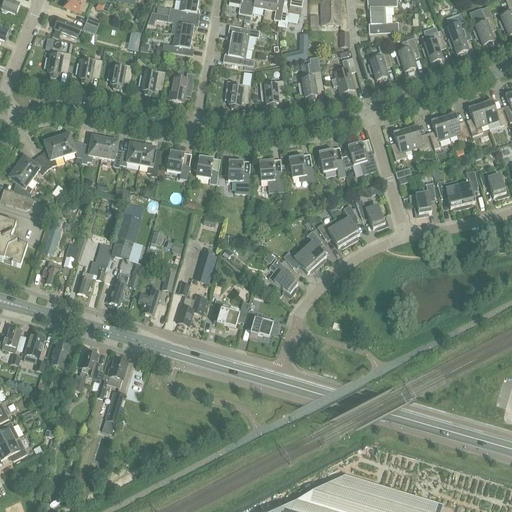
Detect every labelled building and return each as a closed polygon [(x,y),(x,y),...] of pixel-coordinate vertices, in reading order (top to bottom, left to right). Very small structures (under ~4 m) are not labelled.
[(0,0),(0,9),(1,10),(2,13),(5,14),(8,13),(15,16),(19,5),(6,0),(0,0)] [(84,3),(77,0),(69,0),(65,10),(79,16),(79,15),(86,17),(90,6),(84,4),(84,3)] [(245,17),(247,0),(229,0),(229,4),(240,6),(238,16),(245,17)] [(264,11),(266,0),(247,0),(245,17),(252,18),(253,9),(264,11)] [(266,0),(264,11),(275,12),(274,22),(278,23),(277,28),(280,28),(284,0),(266,0)] [(284,0),(280,28),(286,29),(289,15),(300,17),(303,0),(284,0)] [(370,18),(385,17),(385,9),(397,8),(396,0),(366,0),(367,10),(369,10),(370,18)] [(500,19),(502,23),(499,24),(502,31),(505,30),(508,38),(511,37),(511,39),(511,0),(504,0),(509,10),(504,12),(506,16),(500,19)] [(100,1),(96,10),(108,15),(111,6),(106,4),(106,3),(100,1)] [(198,4),(181,1),(179,12),(169,10),(168,17),(198,23),(200,16),(196,15),(198,4)] [(320,3),(321,27),(340,27),(340,3),(320,3)] [(497,32),(489,13),(488,8),(481,11),(480,10),(469,15),(471,21),(472,21),(476,32),(474,33),(477,41),(479,40),(482,48),(485,47),(486,49),(492,47),(491,44),(494,43),(490,34),(497,32)] [(465,23),(464,24),(460,15),(446,20),(452,36),(450,37),(451,41),(448,42),(451,50),(454,49),(457,57),(459,56),(460,58),(466,56),(466,54),(468,53),(465,43),(471,41),(465,23)] [(85,24),(97,29),(100,22),(87,17),(85,24)] [(174,37),(192,40),(194,29),(197,29),(198,23),(168,17),(167,24),(176,26),(174,37)] [(386,25),(385,17),(370,18),(370,26),(368,26),(369,36),(398,35),(398,25),(386,25)] [(79,28),(74,26),(59,20),(54,31),(61,34),(60,36),(68,39),(69,38),(74,40),(79,28)] [(97,29),(85,24),(82,32),(94,36),(97,29)] [(0,40),(4,42),(8,32),(0,28),(0,40)] [(229,46),(247,49),(249,39),(258,40),(259,33),(229,28),(228,35),(231,35),(229,46)] [(440,33),(437,34),(435,28),(423,33),(424,37),(421,38),(425,50),(422,51),(425,58),(428,58),(430,66),(433,65),(434,67),(440,65),(440,63),(442,62),(439,53),(446,50),(440,33)] [(348,35),(340,35),(340,49),(348,49),(348,35)] [(192,40),(174,37),(172,47),(163,46),(162,53),(192,58),(193,51),(190,51),(192,40)] [(300,37),(299,53),(284,56),(286,65),(307,61),(308,37),(300,37)] [(398,54),(399,58),(396,59),(399,67),(402,66),(404,74),(407,73),(407,76),(414,74),(413,71),(416,71),(413,61),(420,59),(414,40),(406,42),(407,46),(402,48),(404,52),(398,54)] [(247,49),(229,46),(227,57),(224,57),(223,64),(253,69),(254,62),(245,60),(247,49)] [(370,63),(371,67),(368,68),(371,75),(373,75),(376,83),(378,82),(379,84),(386,82),(385,80),(388,79),(385,70),(392,68),(385,47),(378,49),(380,55),(374,56),(376,61),(370,63)] [(59,78),(60,72),(67,73),(67,75),(71,56),(57,54),(56,58),(51,57),(50,62),(46,61),(44,70),(48,71),(47,76),(50,76),(50,80),(56,81),(56,77),(59,78)] [(82,82),(81,85),(87,87),(88,83),(91,84),(92,78),(98,79),(98,80),(99,81),(102,63),(90,60),(89,64),(82,63),(81,67),(78,67),(76,76),(80,77),(79,81),(82,82)] [(344,72),(334,75),(336,80),(331,81),(333,89),(338,88),(340,96),(355,91),(350,75),(356,73),(352,60),(342,63),(344,72)] [(130,86),(133,68),(121,66),(121,70),(114,68),(113,73),(109,72),(107,82),(111,83),(110,87),(113,88),(113,91),(119,92),(119,89),(122,89),(123,84),(130,85),(130,86)] [(161,92),(162,92),(165,74),(153,72),(152,76),(145,74),(144,79),(141,78),(139,88),(143,88),(142,93),(145,93),(144,97),(150,98),(151,95),(154,95),(155,90),(161,91),(161,92)] [(317,98),(316,92),(322,91),(323,92),(320,74),(306,76),(307,80),(302,81),(302,86),(299,86),(300,96),(304,95),(305,100),(308,99),(308,103),(314,102),(314,98),(317,98)] [(169,101),(184,104),(187,87),(193,88),(195,76),(187,75),(186,81),(173,78),(169,101)] [(283,83),(271,84),(260,85),(262,103),(266,102),(266,107),(269,107),(269,110),(276,110),(275,106),(278,106),(278,100),(284,99),(284,101),(285,101),(283,83)] [(228,84),(227,92),(225,102),(229,103),(228,107),(231,108),(231,111),(237,112),(237,108),(240,109),(241,103),(248,104),(248,105),(251,87),(228,84)] [(480,107),(487,126),(499,122),(501,128),(506,126),(502,112),(496,114),(494,109),(495,108),(492,101),(486,103),(487,105),(480,107)] [(487,126),(480,107),(474,110),(473,108),(468,110),(470,117),(471,117),(473,123),(467,125),(472,138),(483,134),(481,129),(487,126)] [(443,120),(449,139),(456,137),(458,143),(469,139),(464,126),(459,128),(457,122),(455,115),(449,116),(450,118),(443,120)] [(449,139),(443,120),(437,123),(436,121),(430,123),(433,130),(435,135),(429,137),(434,151),(440,149),(438,143),(449,139)] [(405,132),(411,152),(418,150),(420,155),(431,152),(426,138),(421,140),(419,134),(417,127),(411,129),(412,130),(405,132)] [(411,152),(405,132),(399,134),(398,133),(393,134),(395,142),(395,141),(397,147),(391,149),(396,163),(406,159),(405,154),(411,152)] [(81,160),(81,161),(84,146),(72,144),(69,135),(57,140),(63,159),(75,155),(77,159),(81,160)] [(93,159),(101,160),(105,141),(92,138),(90,147),(84,146),(81,161),(82,165),(87,166),(87,164),(92,165),(93,159)] [(55,161),(63,159),(57,140),(44,144),(47,152),(39,158),(48,171),(52,169),(56,167),(55,161)] [(118,143),(105,141),(101,160),(114,163),(113,169),(119,170),(120,167),(122,155),(122,153),(116,152),(118,143)] [(363,177),(377,173),(372,154),(365,156),(361,144),(347,148),(349,153),(348,154),(347,155),(347,157),(349,163),(352,162),(353,167),(360,165),(363,177)] [(122,153),(122,155),(120,167),(126,168),(126,165),(139,167),(143,148),(130,145),(128,154),(122,153)] [(143,148),(139,167),(148,169),(147,175),(151,176),(151,178),(157,179),(160,162),(154,161),(156,150),(143,148)] [(457,161),(465,159),(462,150),(454,153),(457,161)] [(317,163),(319,170),(322,169),(323,174),(337,171),(339,180),(346,178),(342,162),(335,164),(332,151),(318,154),(319,160),(318,160),(317,162),(317,163)] [(182,168),(184,155),(170,153),(169,158),(168,158),(166,159),(166,161),(164,167),(167,168),(166,173),(180,175),(179,180),(187,182),(189,169),(182,168)] [(24,158),(16,169),(32,181),(37,174),(42,177),(45,173),(48,171),(39,158),(31,163),(24,158)] [(211,173),(213,161),(199,158),(198,164),(196,164),(195,165),(195,166),(194,173),(197,173),(196,179),(210,181),(209,186),(216,187),(218,174),(211,173)] [(305,170),(303,158),(288,160),(289,166),(288,166),(287,167),(287,169),(288,175),(291,175),(292,180),(299,179),(300,184),(307,183),(308,187),(315,185),(312,169),(305,170)] [(274,175),(273,162),(259,163),(259,169),(258,170),(257,171),(257,172),(257,179),(260,178),(260,184),(268,183),(269,195),(283,194),(281,174),(274,175)] [(242,176),(243,163),(228,163),(228,168),(227,169),(226,170),(225,171),(225,178),(228,178),(228,183),(235,183),(234,196),(249,196),(249,177),(242,176)] [(27,188),(32,181),(16,169),(8,180),(15,185),(13,194),(30,200),(32,196),(29,195),(32,191),(27,188)] [(409,170),(395,175),(397,180),(411,176),(409,170)] [(458,189),(463,210),(472,208),(471,206),(475,205),(472,191),(478,190),(474,174),(467,175),(467,176),(470,186),(458,189)] [(479,176),(482,188),(489,186),(493,200),(497,199),(497,201),(509,197),(506,189),(504,190),(500,177),(488,181),(486,175),(486,174),(479,176)] [(454,212),(463,210),(458,189),(456,182),(444,185),(444,184),(444,183),(437,185),(440,199),(447,197),(450,211),(453,210),(454,212)] [(415,198),(409,199),(411,206),(416,205),(417,211),(415,211),(416,220),(428,218),(428,215),(431,215),(429,201),(435,200),(433,185),(425,186),(425,187),(426,187),(427,195),(415,197),(415,198)] [(31,210),(34,201),(3,191),(0,201),(0,202),(1,199),(7,201),(5,206),(25,213),(31,210)] [(355,204),(361,221),(367,218),(372,231),(376,230),(377,232),(388,228),(385,220),(383,221),(378,208),(366,212),(362,201),(355,204)] [(126,205),(123,216),(140,221),(143,210),(126,205)] [(338,227),(350,246),(358,241),(356,239),(360,237),(352,225),(358,222),(349,207),(343,211),(343,212),(344,212),(349,220),(339,226),(338,227)] [(123,216),(111,257),(126,261),(126,262),(136,265),(137,265),(142,247),(134,245),(140,221),(123,216)] [(10,242),(13,234),(16,225),(0,219),(0,262),(3,263),(4,261),(12,263),(11,266),(20,269),(27,247),(18,244),(18,245),(10,242)] [(342,250),(350,246),(338,227),(339,226),(335,220),(324,227),(323,226),(324,226),(324,225),(317,229),(325,242),(330,238),(337,250),(341,248),(342,250)] [(50,227),(42,253),(54,257),(62,231),(58,230),(50,227)] [(303,253),(318,269),(325,263),(323,261),(326,259),(317,248),(322,244),(312,233),(306,238),(307,239),(307,238),(312,244),(303,253)] [(81,236),(77,249),(74,261),(80,263),(87,238),(81,236)] [(234,245),(234,237),(224,236),(223,244),(234,245)] [(172,255),(172,256),(178,258),(182,247),(174,244),(170,254),(172,255)] [(81,280),(77,296),(87,299),(92,283),(93,277),(97,278),(96,282),(102,283),(107,268),(112,251),(112,248),(101,245),(100,248),(97,257),(95,265),(93,264),(89,276),(83,274),(82,280),(81,280)] [(66,259),(74,261),(77,249),(69,247),(66,259)] [(203,255),(195,282),(208,286),(216,259),(211,258),(213,253),(204,251),(203,255)] [(318,269),(303,253),(294,261),(289,255),(289,254),(283,259),(293,270),(298,266),(307,276),(310,273),(312,275),(318,269)] [(66,259),(63,268),(71,271),(74,261),(66,259)] [(268,270),(273,274),(273,275),(274,275),(278,278),(274,285),(284,293),(283,295),(290,300),(297,291),(295,290),(298,287),(286,278),(290,273),(276,261),(268,270)] [(45,269),(42,278),(46,279),(44,286),(55,289),(59,274),(62,275),(63,271),(61,270),(61,268),(48,264),(47,270),(45,269)] [(171,294),(175,275),(163,272),(161,282),(164,282),(162,292),(171,294)] [(133,276),(129,288),(136,290),(139,278),(133,276)] [(114,290),(109,305),(120,308),(124,293),(126,287),(116,284),(114,290)] [(181,286),(178,296),(187,298),(190,288),(181,286)] [(141,295),(138,305),(145,308),(143,315),(154,318),(158,303),(158,302),(160,297),(161,294),(151,291),(150,294),(149,297),(141,295)] [(256,292),(254,298),(262,301),(264,295),(256,292)] [(276,292),(273,296),(279,301),(282,297),(276,292)] [(185,299),(177,325),(179,326),(179,327),(182,328),(183,327),(188,329),(193,315),(202,317),(206,302),(196,299),(195,303),(185,299)] [(216,304),(212,317),(219,318),(216,327),(223,329),(224,327),(235,330),(239,315),(228,312),(229,308),(216,304)] [(250,314),(246,326),(252,328),(250,337),(257,339),(258,336),(269,340),(270,334),(277,336),(280,327),(273,325),(262,322),(263,317),(250,314)] [(3,347),(2,352),(8,354),(15,356),(16,350),(17,351),(21,334),(9,331),(7,340),(5,340),(3,346),(3,347)] [(31,337),(25,356),(39,360),(44,341),(31,337)] [(62,371),(64,364),(69,348),(58,345),(56,351),(54,351),(51,360),(53,360),(51,368),(62,371)] [(102,374),(98,372),(100,367),(96,366),(98,358),(86,355),(83,364),(82,363),(80,370),(82,370),(79,380),(85,382),(86,378),(94,381),(93,385),(99,387),(102,374)] [(13,357),(10,366),(19,368),(21,359),(13,357)] [(122,382),(127,366),(114,362),(111,372),(110,372),(108,378),(110,379),(109,382),(117,385),(118,381),(122,382)] [(36,364),(34,374),(42,376),(44,366),(36,364)] [(42,376),(38,390),(44,392),(46,387),(48,387),(50,381),(46,380),(47,377),(42,376)] [(81,395),(85,382),(79,380),(73,378),(69,391),(81,395)] [(100,386),(97,400),(102,401),(106,388),(100,386)] [(25,394),(23,402),(31,404),(33,396),(25,394)] [(116,394),(108,423),(115,425),(123,396),(116,394)] [(56,401),(53,411),(61,413),(63,403),(56,401)] [(1,404),(0,404),(0,425),(9,421),(1,405),(1,404)] [(31,420),(29,414),(22,417),(24,423),(31,420)] [(108,423),(105,422),(103,428),(113,431),(115,425),(108,423)] [(0,449),(19,440),(18,440),(10,424),(0,429),(0,449)] [(53,433),(46,431),(44,438),(51,440),(53,433)] [(19,440),(0,449),(0,461),(1,463),(11,458),(13,464),(27,457),(19,441),(20,440),(19,440)] [(435,511),(437,505),(345,477),(279,511),(435,511)]
